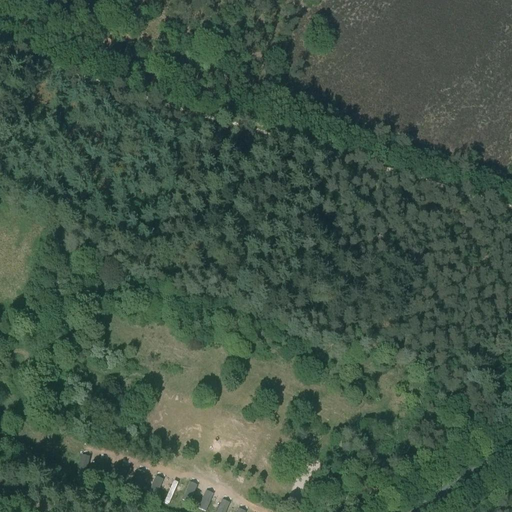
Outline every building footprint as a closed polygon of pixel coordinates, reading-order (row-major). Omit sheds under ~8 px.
[(89,458),(82,456),(77,474),(85,476),(89,458)] [(107,462),(99,460),(95,478),(103,480),(107,462)] [(128,468),(121,465),(114,482),(121,485),(128,468)] [(145,474),(138,471),(131,488),(139,491),(145,474)] [(163,481),(156,478),(148,494),(156,498),(163,481)] [(197,486),(189,483),(182,500),(190,503),(197,486)] [(213,495),(206,492),(198,509),(206,511),(213,495)] [(225,511),(229,504),(222,501),(217,511),(225,511)]
